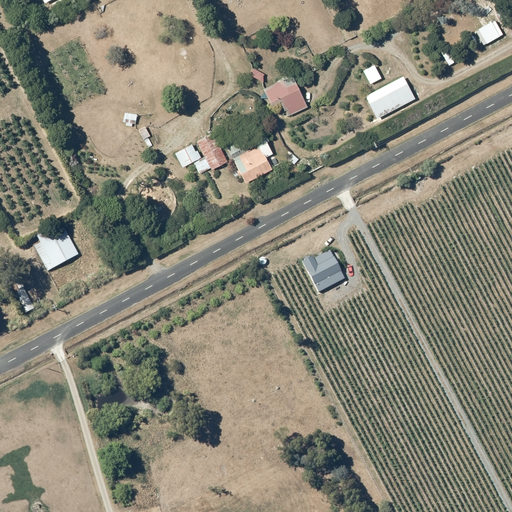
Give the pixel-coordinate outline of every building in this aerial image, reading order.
[(254,68),(250,77),(262,82),(266,73),(254,68)] [(391,80),(392,83),(376,92),(379,98),(368,104),(376,119),(414,99),(413,97),(420,94),(413,79),(405,83),(401,74),(391,80)] [(307,107),(291,76),(282,81),(263,90),(270,106),(280,101),(287,117),(307,107)] [(228,161),(213,133),(197,141),(205,158),(194,163),(200,173),(211,168),(212,169),(228,161)] [(274,153),(264,134),(254,140),(257,146),(232,159),(245,183),(271,170),(265,158),(274,153)] [(232,138),(224,142),(231,155),(239,150),(232,138)] [(201,158),(194,144),(175,153),(182,167),(201,158)] [(80,254),(68,230),(35,246),(48,270),(80,254)] [(344,278),(328,250),(313,258),(311,255),(301,260),(318,292),(344,278)] [(35,309),(24,289),(16,293),(27,313),(35,309)]
